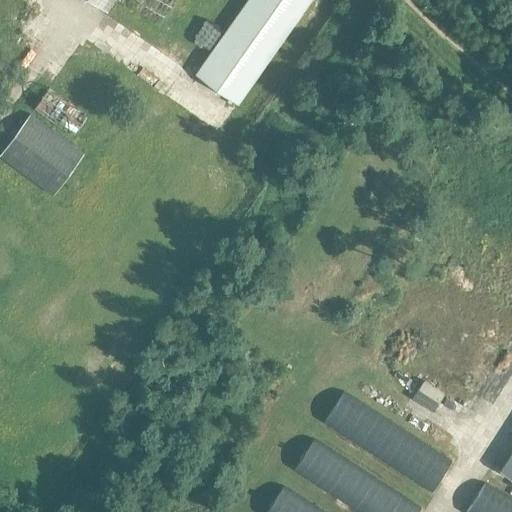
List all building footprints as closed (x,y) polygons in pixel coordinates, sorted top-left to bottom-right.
[(90,0),(107,12),(115,0),(90,0)] [(247,0),(206,60),(194,77),(236,106),(310,0),(247,0)] [(30,112),(0,154),(54,194),(84,151),(30,112)] [(425,381),(413,398),(434,411),(446,394),(425,381)] [(345,391),(325,422),(432,491),(452,461),(345,391)] [(314,438),(294,469),(361,511),(418,511),(422,508),(314,438)] [(511,452),(501,470),(511,477),(511,452)] [(511,511),(511,499),(485,483),(466,511),(511,511)] [(324,511),(284,485),(266,511),(324,511)]
